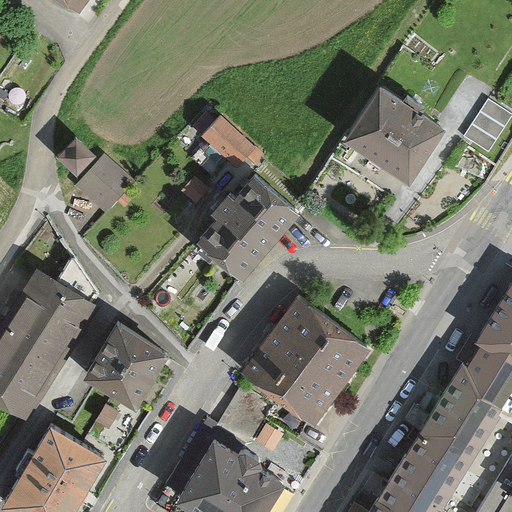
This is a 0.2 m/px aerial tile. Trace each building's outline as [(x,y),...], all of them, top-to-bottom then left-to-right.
[(65,0),(78,9),(84,0),(65,0)] [(412,183),(448,129),(381,84),(345,137),(412,183)] [(511,115),(511,113),(487,98),(463,135),(489,151),(511,115)] [(212,116),(198,132),(234,165),(249,150),(212,116)] [(95,153),(76,135),(57,155),(77,173),(95,153)] [(133,183),(103,154),(77,181),(108,210),(133,183)] [(244,279),(300,214),(247,168),(191,233),(244,279)] [(99,304),(35,265),(0,320),(0,401),(27,418),(99,304)] [(511,270),(474,332),(481,336),(511,354),(511,270)] [(370,346),(296,293),(242,368),(316,421),(370,346)] [(141,405),(172,355),(116,321),(85,372),(141,405)] [(467,359),(460,355),(365,507),(352,499),(343,511),(440,511),(502,415),(498,409),(511,387),(511,354),(481,336),(467,359)] [(100,439),(118,401),(91,388),(73,426),(100,439)] [(253,442),(274,449),(281,428),(260,421),(253,442)] [(73,511),(105,457),(50,424),(4,503),(18,511),(73,511)] [(176,502),(192,511),(268,511),(287,481),(215,437),(176,502)] [(511,511),(511,442),(470,511),(511,511)]
